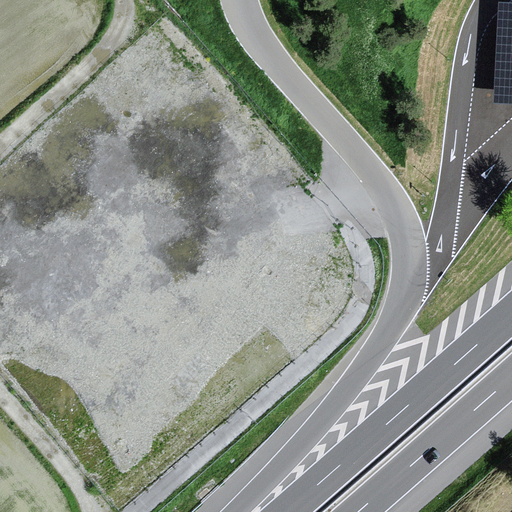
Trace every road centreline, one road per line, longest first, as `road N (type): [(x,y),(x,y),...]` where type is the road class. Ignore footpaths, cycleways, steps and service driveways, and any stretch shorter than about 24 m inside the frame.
road 1 (unclassified): [(138,511),(350,324),(368,273),(357,240)]
road 2 (track): [(145,0),(357,240)]
road 3 (motorway): [(511,312),(284,511)]
road 4 (motorway): [(405,295),(358,375),(236,511)]
road 5 (motorway): [(358,511),(511,377)]
road 6 (track): [(0,146),(110,47),(126,26),(130,0)]
road 7 (track): [(93,511),(74,474),(0,389)]
